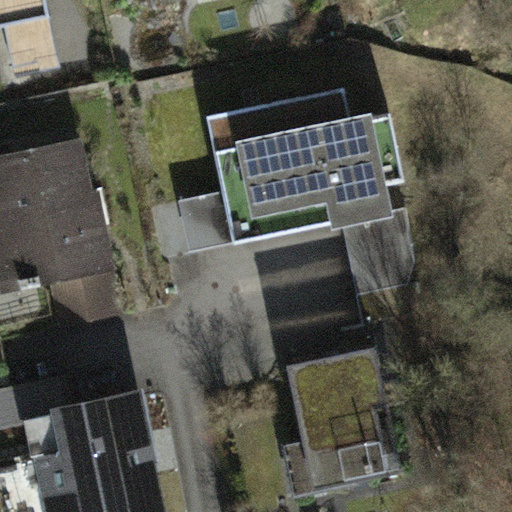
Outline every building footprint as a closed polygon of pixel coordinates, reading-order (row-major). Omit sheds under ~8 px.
[(59,0),(0,0),(0,33),(29,29),(37,79),(89,70),(78,4),(61,7),(59,0)] [(236,173),(226,175),(245,268),(352,245),(323,105),(226,125),(236,173)] [(84,152),(0,167),(0,268),(6,302),(121,280),(106,206),(95,208),(84,152)] [(305,458),(286,462),(295,507),(409,484),(385,361),(289,380),(305,458)] [(73,388),(0,405),(0,456),(44,450),(41,434),(81,426),(73,388)] [(81,426),(41,434),(44,450),(55,511),(161,511),(143,415),(81,426)]
